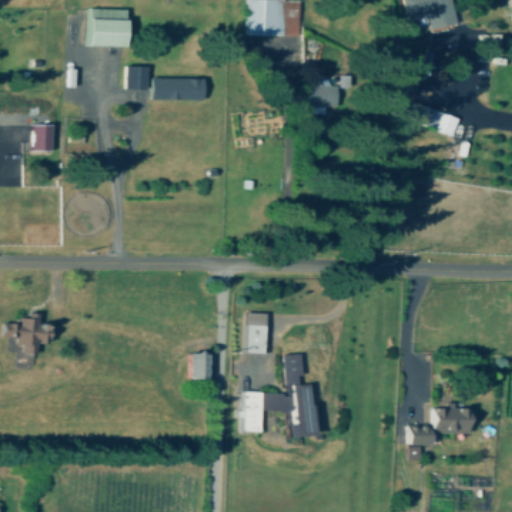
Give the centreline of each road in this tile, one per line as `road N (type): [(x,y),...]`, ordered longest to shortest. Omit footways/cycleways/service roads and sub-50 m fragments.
road 1 (residential): [(0,261),(511,271)]
road 2 (residential): [(222,263),(213,511)]
